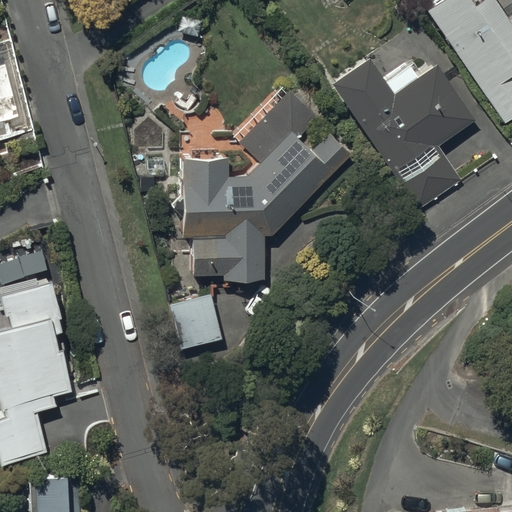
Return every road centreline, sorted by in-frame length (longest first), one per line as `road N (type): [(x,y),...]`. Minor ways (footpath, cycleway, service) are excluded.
road 1 (residential): [(31,0),(165,511)]
road 2 (secondary): [(276,511),(319,409),(360,353),(409,303),(511,224)]
